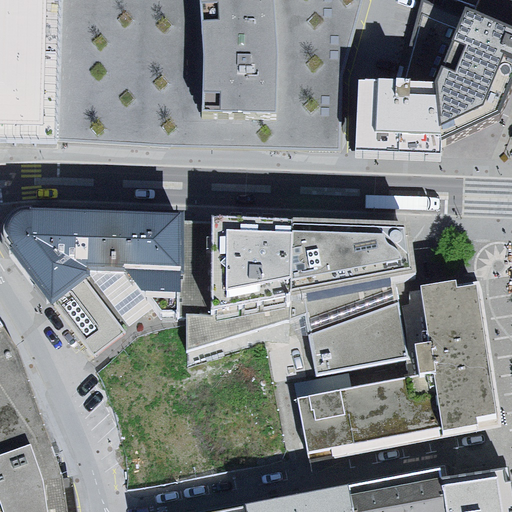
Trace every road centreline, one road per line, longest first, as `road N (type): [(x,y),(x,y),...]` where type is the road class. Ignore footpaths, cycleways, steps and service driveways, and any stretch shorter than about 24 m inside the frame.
road 1 (primary): [(0,189),(511,198)]
road 2 (residential): [(511,458),(487,452),(160,511)]
road 3 (residential): [(100,511),(79,424),(0,283)]
